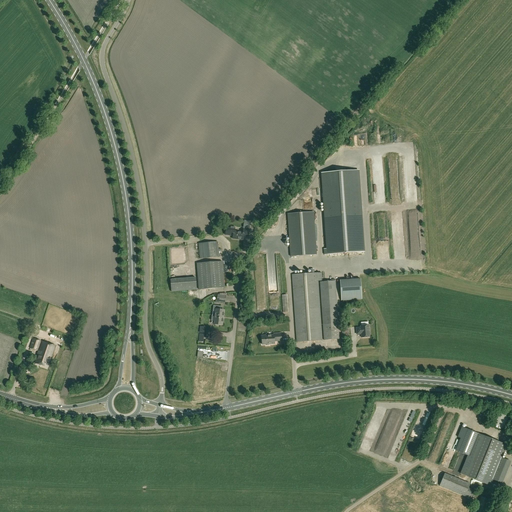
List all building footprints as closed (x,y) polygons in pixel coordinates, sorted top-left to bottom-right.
[(325,249),(325,254),(364,252),(359,170),(323,173),(328,249),(325,249)] [(314,211),(288,213),(291,256),(317,255),(314,211)] [(235,229),(230,228),(231,228),(226,227),(225,235),(233,236),(232,238),(243,240),(244,236),(248,236),(249,230),(243,229),(243,232),(235,231),(235,229)] [(199,243),(200,259),(219,257),(218,242),(199,243)] [(197,263),(199,289),(224,288),(222,261),(197,263)] [(322,340),(319,296),(318,281),(323,281),(322,273),(318,273),(292,275),(296,342),(322,340)] [(171,292),(197,290),(196,278),(170,279),(171,292)] [(339,339),(335,281),(320,282),(324,340),(339,339)] [(361,282),(341,284),(342,298),(362,297),(361,282)] [(225,302),(226,296),(226,293),(220,293),(220,295),(218,295),(217,301),(225,302)] [(214,305),(213,315),(212,315),(223,317),(224,310),(221,310),(221,306),(214,305)] [(222,325),(223,317),(212,315),(211,320),(214,321),(214,324),(216,324),(218,326),(220,325),(222,325)] [(357,329),(357,334),(357,335),(361,334),(362,338),(370,337),(369,326),(361,326),(361,328),(357,329)] [(275,341),(282,341),(281,333),(274,334),(274,335),(262,336),(262,344),(275,344),(275,341)] [(37,351),(41,341),(34,338),(30,348),(37,351)] [(55,346),(43,342),(35,363),(48,367),(55,346)] [(505,415),(502,413),(500,414),(498,414),(496,415),(494,417),(493,420),(493,422),(494,425),(495,426),(497,428),(500,429),(502,429),(505,428),(508,425),(509,422),(508,419),(507,417),(505,415)] [(460,473),(489,485),(506,445),(477,433),(460,426),(456,435),(461,437),(456,449),(468,454),(460,473)] [(505,482),(511,460),(506,458),(503,467),(502,466),(499,477),(498,479),(505,482)] [(440,486),(465,497),(470,484),(445,474),(440,486)] [(508,507),(511,496),(506,494),(502,504),(508,507)] [(479,505),(476,511),(485,511),(486,509),(487,509),(488,505),(487,504),(488,500),(481,497),(479,505)]
